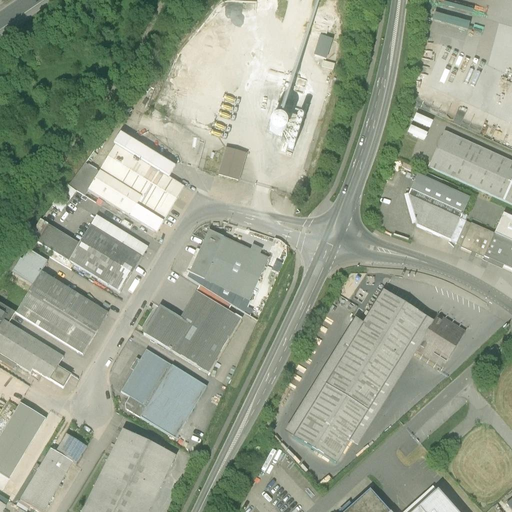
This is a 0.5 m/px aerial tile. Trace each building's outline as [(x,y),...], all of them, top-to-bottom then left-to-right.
[(473,15),(443,7),(442,11),(472,19),(473,15)] [(469,27),(433,17),(431,26),(467,35),(469,27)] [(332,38),(302,35),(301,40),(332,43),(332,38)] [(286,138),(282,150),(289,152),(298,123),(277,117),(273,134),(286,138)] [(432,124),(415,117),(411,124),(428,132),(432,124)] [(427,136),(410,129),(406,136),(423,144),(427,136)] [(99,172),(85,193),(156,235),(184,189),(168,180),(174,169),(118,135),(111,147),(114,148),(99,172)] [(511,165),(445,136),(430,170),(511,206),(511,165)] [(246,155),(225,149),(217,176),(238,182),(246,155)] [(85,193),(99,172),(84,164),(66,187),(83,197),(85,193)] [(307,170),(296,167),(294,179),(304,182),(307,170)] [(422,179),(417,177),(408,197),(465,223),(468,217),(462,215),(469,200),(440,188),(443,182),(424,174),(422,179)] [(75,193),(66,187),(52,206),(61,212),(75,193)] [(408,197),(404,199),(411,227),(416,225),(416,227),(461,247),(471,226),(465,223),(408,197)] [(511,219),(503,215),(494,236),(511,243),(511,219)] [(36,244),(35,246),(119,295),(147,249),(95,218),(78,247),(46,228),(36,244)] [(36,244),(46,228),(47,226),(40,222),(27,238),(36,244)] [(494,236),(471,226),(461,247),(461,248),(483,258),(494,236)] [(190,273),(189,275),(249,302),(267,260),(259,256),(261,251),(252,247),(250,252),(208,233),(199,252),(190,273)] [(511,243),(494,236),(483,258),(482,262),(487,264),(486,265),(501,271),(503,267),(511,271),(511,243)] [(190,273),(199,252),(196,251),(187,272),(190,273)] [(31,290),(40,275),(46,265),(26,253),(20,263),(18,262),(9,277),(31,290)] [(107,315),(40,275),(31,290),(14,317),(82,357),(107,315)] [(159,307),(142,335),(208,375),(241,320),(195,293),(179,319),(159,307)] [(363,326),(294,441),(336,467),(349,446),(359,452),(417,355),(435,325),(383,293),(363,326)] [(2,323),(7,326),(14,315),(0,307),(0,313),(6,317),(2,323)] [(31,372),(62,390),(69,377),(56,369),(62,358),(7,326),(2,323),(6,317),(0,313),(0,357),(15,367),(29,375),(31,372)] [(464,333),(440,318),(435,325),(417,355),(442,370),(464,333)] [(294,441),(363,326),(355,321),(285,435),(294,441)] [(206,389),(145,352),(139,363),(136,361),(130,370),(134,373),(121,394),(129,398),(124,406),(125,411),(174,440),(206,389)] [(0,363),(13,371),(15,367),(0,357),(0,363)] [(44,422),(19,406),(0,437),(0,475),(8,480),(44,422)] [(149,511),(176,458),(122,432),(82,511),(149,511)] [(86,449),(65,436),(53,456),(71,466),(75,468),(86,449)] [(53,456),(49,453),(19,502),(34,511),(42,511),(71,466),(53,456)] [(8,480),(0,475),(0,491),(1,492),(8,480)] [(339,511),(392,511),(370,486),(339,511)] [(457,511),(435,486),(406,511),(457,511)]
